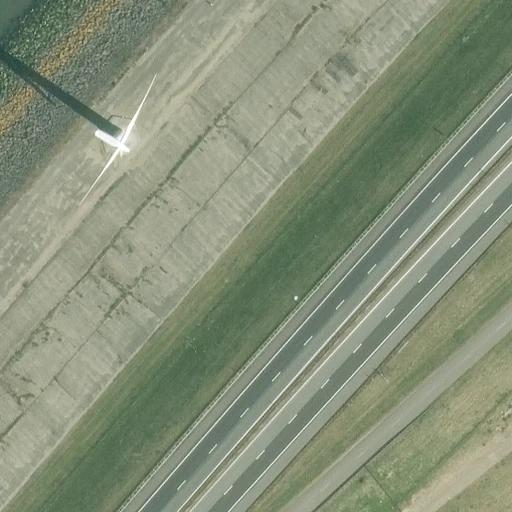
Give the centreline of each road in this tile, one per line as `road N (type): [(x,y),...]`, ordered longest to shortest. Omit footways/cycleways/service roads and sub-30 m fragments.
road 1 (trunk): [(511,116),(158,511)]
road 2 (trunk): [(209,511),(511,184)]
road 3 (unclassified): [(299,511),(511,318)]
